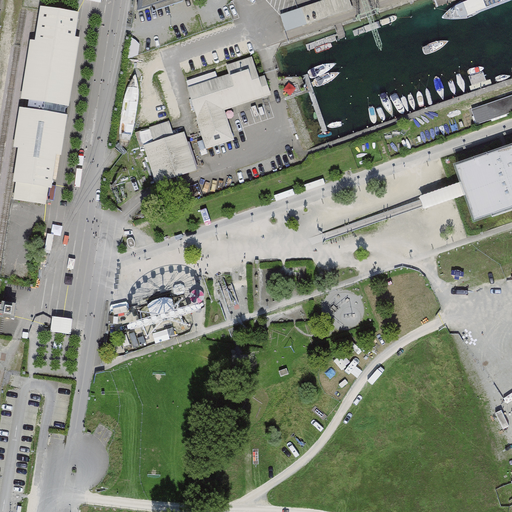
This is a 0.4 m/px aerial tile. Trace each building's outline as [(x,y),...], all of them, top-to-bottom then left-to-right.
[(143,0),(143,9),(170,0),(143,0)] [(348,0),(329,0),(299,10),(304,24),(352,9),(348,0)] [(65,113),(65,109),(63,106),(62,106),(76,15),(44,10),(16,181),(18,182),(48,186),(49,187),(60,115),(62,115),(65,113)] [(231,76),(189,90),(207,144),(232,136),(221,104),(268,88),(265,78),(259,80),(253,60),(228,68),(231,76)] [(123,134),(135,134),(136,95),(124,94),(123,134)] [(511,101),(488,110),(492,120),(511,112),(511,101)] [(183,135),(174,138),(169,123),(151,129),(156,144),(147,147),(158,183),(195,171),(183,135)] [(475,223),(493,217),(511,210),(511,145),(506,148),(472,159),(455,165),(461,183),(466,196),(475,223)] [(48,186),(18,182),(16,199),(45,203),(48,186)] [(461,183),(420,197),(422,204),(425,210),(466,196),(461,183)] [(177,329),(192,322),(192,316),(184,297),(150,300),(151,307),(137,308),(137,315),(122,322),(122,323),(133,349),(151,342),(163,341),(178,335),(177,329)] [(13,308),(2,306),(1,310),(1,312),(1,314),(12,316),(13,314),(13,308)]
